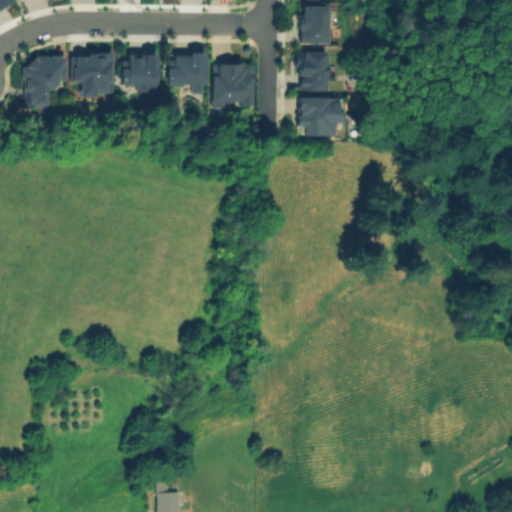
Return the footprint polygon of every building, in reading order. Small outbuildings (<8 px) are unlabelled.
[(298,7),(323,7),(323,44),(297,43),(298,7)] [(109,92),(93,92),(93,95),(77,95),(77,80),(68,80),(68,56),(72,56),(72,55),(85,55),(85,52),(93,52),(93,51),(109,51),(109,92)] [(166,84),(166,60),(175,60),(175,54),(192,54),(192,51),(205,51),(205,85),(166,84)] [(155,53),(155,84),(154,84),(154,91),(133,91),(133,86),(123,86),(123,83),(117,83),(117,59),(124,59),(124,53),(155,53)] [(323,53),(322,90),(297,90),(297,87),(296,87),(296,76),(293,76),(294,53),(323,53)] [(46,106),(23,105),(23,66),(25,66),(36,56),(36,55),(63,55),(63,79),(58,79),(47,91),(46,106)] [(255,67),(254,104),(241,104),(241,100),(226,100),(226,106),(212,106),(212,75),(219,75),(219,62),(251,62),(255,67)] [(334,123),(334,133),(305,133),(305,123),(298,123),(298,96),(342,96),(342,119),(334,119),(334,123)] [(157,511),(157,492),(178,492),(178,511),(157,511)]
